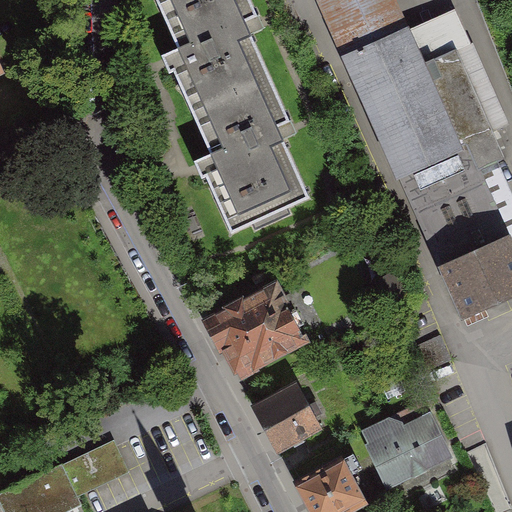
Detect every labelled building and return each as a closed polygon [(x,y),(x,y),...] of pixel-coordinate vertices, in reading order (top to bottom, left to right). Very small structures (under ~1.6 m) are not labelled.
[(168,62),(185,101),(266,66),(250,28),(246,20),(258,15),(251,0),(155,0),(176,49),(165,54),(168,62)] [(410,28),(396,0),(315,0),(469,319),(511,299),(511,235),(482,170),(507,159),(495,133),(510,126),(457,11),(410,28)] [(290,120),(266,66),(185,101),(210,158),(199,163),(202,170),(230,234),(310,199),(282,135),(277,125),(290,120)] [(279,280),(209,316),(242,380),(312,344),(279,280)] [(300,382),(255,405),(282,456),(327,432),(300,382)] [(390,418),(363,432),(369,443),(364,445),(387,491),(454,458),(431,413),(406,426),(403,422),(390,418)] [(75,511),(126,486),(111,454),(0,507),(0,511),(75,511)] [(344,454),(295,481),(311,511),(359,511),(372,506),(344,454)]
